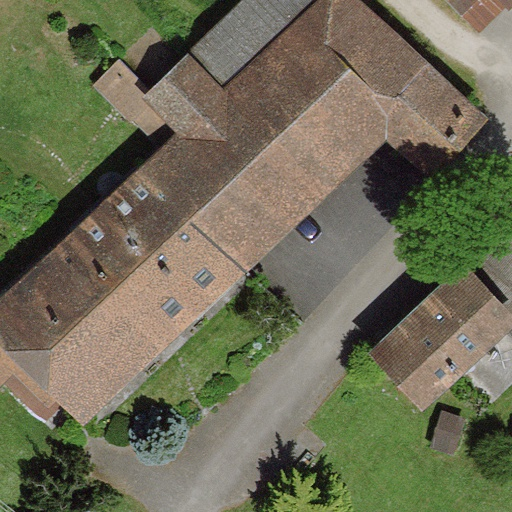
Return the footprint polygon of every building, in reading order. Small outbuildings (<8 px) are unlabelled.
[(483,115),(356,0),(327,0),(230,94),(195,58),(157,97),(123,64),(103,84),(174,154),(0,323),(0,380),(17,364),(52,398),(63,387),(88,414),(246,261),(390,122),(436,162),(483,115)] [(230,94),(327,0),(254,0),(195,58),(230,94)] [(450,0),(476,26),(502,0),(450,0)] [(511,220),(502,211),(451,265),(503,314),(511,322),(511,220)] [(503,314),(451,265),(377,343),(429,392),(503,314)] [(460,418),(441,412),(432,443),(451,448),(460,418)]
